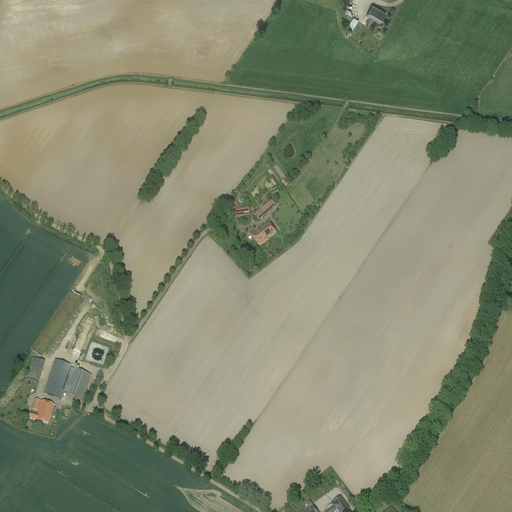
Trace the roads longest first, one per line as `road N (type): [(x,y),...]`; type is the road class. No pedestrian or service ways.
road 1 (unclassified): [(261,511),(91,402),(126,335),(198,235),(257,227),(282,205)]
road 2 (unclassified): [(369,511),(410,463),(471,363),(511,234)]
road 3 (track): [(0,186),(50,229),(108,258),(126,335)]
road 4 (unknown): [(106,375),(64,354),(50,359),(44,394),(91,408)]
